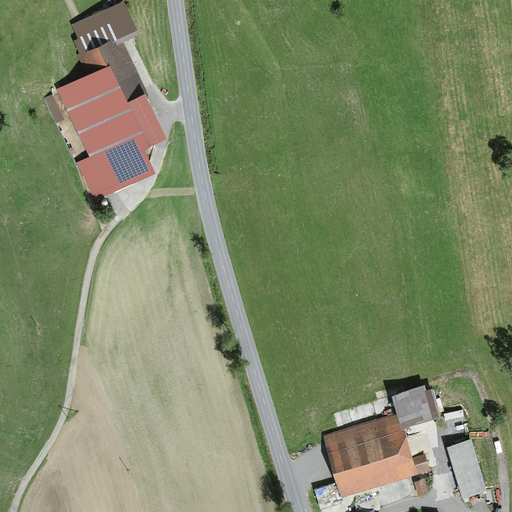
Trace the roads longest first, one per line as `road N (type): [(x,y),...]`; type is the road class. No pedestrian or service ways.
road 1 (tertiary): [(176,0),(214,232),(298,511)]
road 2 (track): [(165,112),(151,177),(92,259),(67,404),(13,511)]
road 3 (track): [(111,0),(165,112),(191,108)]
